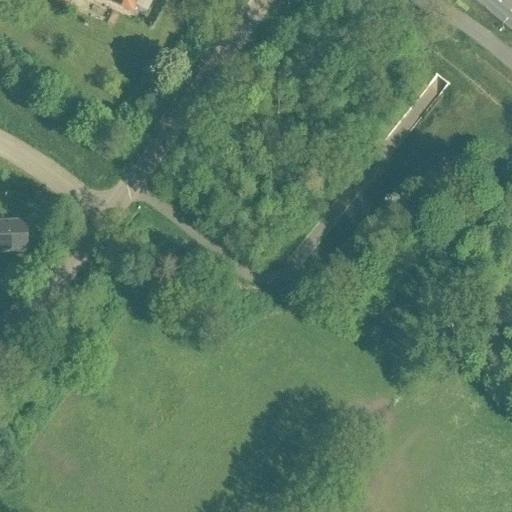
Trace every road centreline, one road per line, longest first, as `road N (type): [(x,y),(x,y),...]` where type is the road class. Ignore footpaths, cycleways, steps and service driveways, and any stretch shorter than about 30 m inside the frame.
road 1 (unclassified): [(261,0),(108,218)]
road 2 (unclassified): [(108,218),(0,349)]
road 3 (residential): [(108,218),(0,147)]
